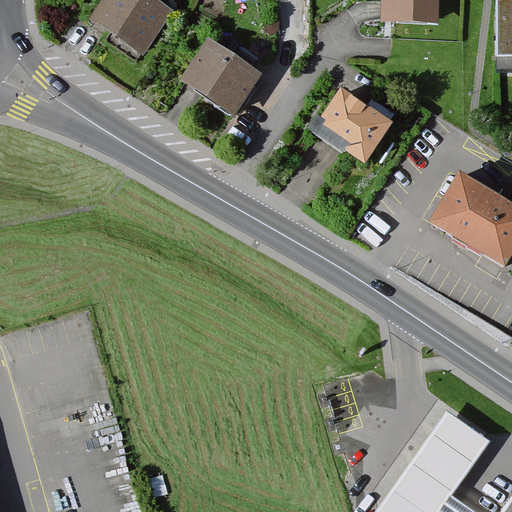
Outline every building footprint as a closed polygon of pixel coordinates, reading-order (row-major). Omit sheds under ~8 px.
[(168,17),(142,0),(100,0),(84,25),(138,62),(168,17)] [(375,0),(377,32),(433,31),(432,0),(375,0)] [(511,11),(490,11),(490,67),(511,66),(511,11)] [(205,53),(198,48),(171,87),(223,122),(251,82),(244,77),(255,62),(217,36),(205,53)] [(382,131),(328,97),(300,141),(354,175),(382,131)] [(511,257),(511,212),(457,181),(428,231),(502,274),(511,257)] [(464,511),(451,502),(490,448),(446,416),(377,511),(464,511)]
